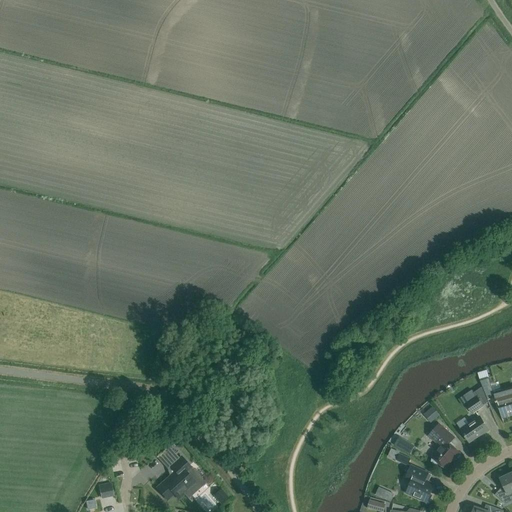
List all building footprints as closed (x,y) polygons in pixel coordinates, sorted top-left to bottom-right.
[(487,370),(478,373),(480,380),(489,378),(487,370)] [(511,387),(493,393),(496,403),(498,402),(500,408),(499,408),(502,418),(511,415),(511,387)] [(477,396),(465,404),(473,415),(484,407),(477,396)] [(434,420),(440,415),(433,407),(427,412),(434,420)] [(481,436),(489,430),(480,416),(461,429),(465,436),(466,436),(470,442),(481,435),(481,436)] [(460,453),(449,443),(454,438),(452,435),(439,424),(429,436),(439,445),(439,448),(432,456),(432,457),(431,461),(435,464),(439,463),(444,468),(452,459),(453,460),(460,453)] [(394,445),(402,450),(410,455),(414,448),(406,443),(398,438),(394,445)] [(163,462),(173,453),(168,448),(169,447),(169,446),(157,457),(157,458),(158,457),(163,462)] [(392,449),(388,456),(396,460),(399,452),(392,449)] [(407,466),(411,459),(399,454),(396,461),(407,466)] [(179,499),(196,484),(184,470),(189,466),(181,457),(170,466),(175,472),(157,488),(168,500),(174,494),(179,499)] [(411,465),(406,476),(412,479),(407,491),(410,492),(411,495),(427,503),(428,501),(429,502),(432,496),(430,495),(434,487),(428,484),(427,481),(426,480),(429,473),(411,465)] [(511,473),(500,478),(504,485),(495,495),(505,504),(511,500),(511,473)] [(107,499),(119,494),(114,480),(101,485),(107,499)] [(379,488),(376,495),(391,502),(394,494),(379,488)] [(221,505),(229,498),(221,489),(213,495),(221,505)] [(86,502),(88,509),(96,508),(94,500),(86,502)] [(383,511),(386,504),(370,500),(368,508),(381,511),(383,511)]
